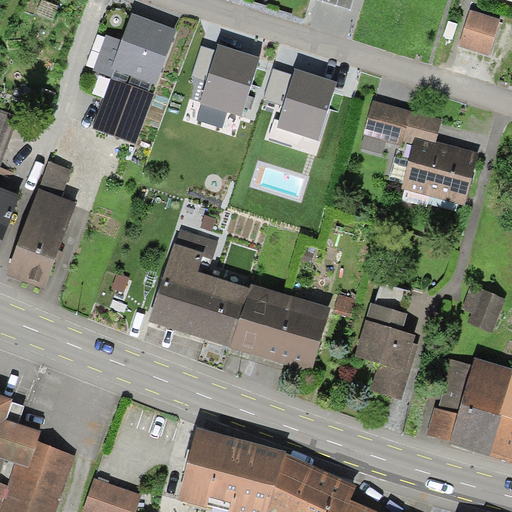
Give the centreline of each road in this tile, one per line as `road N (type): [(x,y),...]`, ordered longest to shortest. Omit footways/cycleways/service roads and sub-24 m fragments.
road 1 (primary): [(0,318),(241,414),(511,498)]
road 2 (residential): [(173,0),(511,107)]
road 3 (unknown): [(102,358),(77,398),(84,448),(72,511)]
